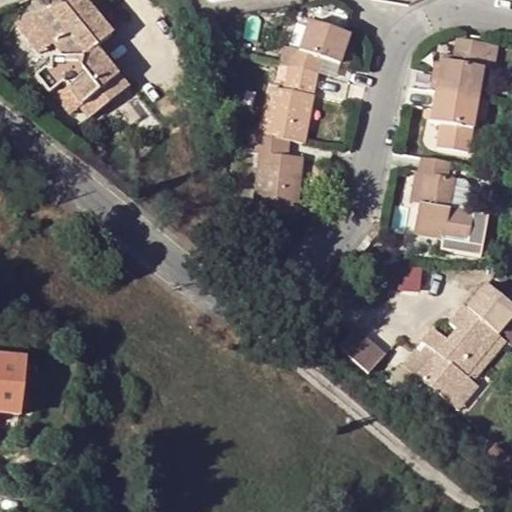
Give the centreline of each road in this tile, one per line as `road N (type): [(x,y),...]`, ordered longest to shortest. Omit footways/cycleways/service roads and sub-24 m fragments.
road 1 (residential): [(230,306),(287,282),(339,241),(360,208),(394,43)]
road 2 (residential): [(230,306),(481,511)]
road 3 (residential): [(0,117),(230,306)]
road 4 (residential): [(394,43),(442,13),(511,20)]
